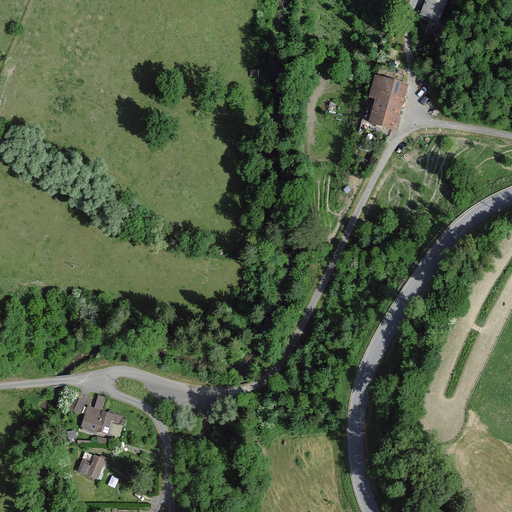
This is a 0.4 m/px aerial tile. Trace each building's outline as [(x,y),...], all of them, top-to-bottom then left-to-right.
[(427,0),(422,14),(441,22),(449,0),(427,0)] [(398,132),(411,85),(378,77),(373,99),(378,100),(372,126),(398,132)] [(75,410),(82,412),(86,399),(79,397),(75,410)] [(122,440),(128,418),(89,406),(82,429),(122,440)] [(84,478),(100,484),(109,459),(93,453),(84,478)]
